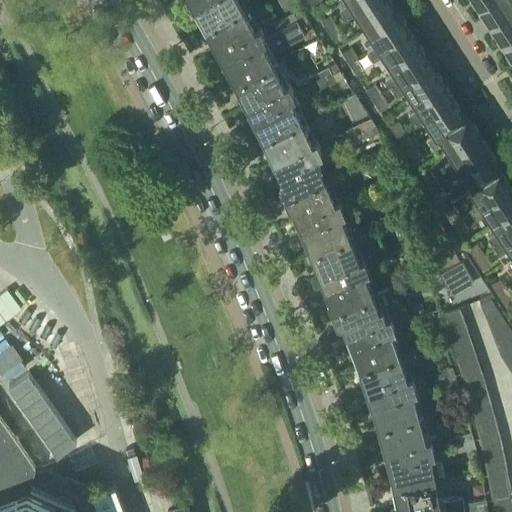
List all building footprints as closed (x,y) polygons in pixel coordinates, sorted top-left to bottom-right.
[(193,0),(200,13),(200,16),(205,25),(242,5),(238,0),(193,0)] [(349,0),(351,3),(341,9),(347,18),(357,12),(357,11),(357,10),(371,0),(349,0)] [(396,9),(392,3),(391,0),(371,0),(357,10),(357,11),(357,12),(367,28),(396,9)] [(511,0),(483,0),(478,4),(491,23),(511,9),(511,0)] [(243,46),(259,36),(263,34),(258,25),(254,27),(242,5),(205,25),(211,36),(218,47),(238,37),(243,46)] [(408,27),(406,24),(406,22),(403,17),(401,16),(396,9),(367,28),(378,44),(379,44),(379,45),(408,27)] [(511,9),(491,23),(504,43),(511,37),(511,9)] [(274,23),(277,28),(292,21),(297,18),(293,12),(274,23)] [(338,24),(331,13),(322,19),(328,30),(338,24)] [(218,47),(231,67),(230,70),(235,80),(271,61),(265,49),(270,46),(273,52),(301,38),(292,21),(277,28),(263,36),(243,46),(238,37),(218,47)] [(338,24),(328,30),(335,41),(345,35),(338,24)] [(418,42),(417,42),(408,27),(379,45),(379,44),(378,44),(378,45),(369,51),(375,60),(384,54),(391,64),(405,56),(403,52),(418,42)] [(430,62),(425,54),(424,52),(424,50),(421,45),(419,44),(418,42),(403,52),(405,56),(391,64),(396,72),(386,79),(391,86),(430,62)] [(343,51),(350,62),(358,57),(351,46),(343,51)] [(365,68),(358,57),(350,62),(356,73),(365,68)] [(271,103),(288,94),(292,91),(286,81),(282,83),(271,61),(235,80),(240,91),(241,91),(243,92),(248,101),(265,93),(271,103)] [(332,73),(340,69),(335,62),(328,66),(332,73)] [(407,90),(412,97),(426,88),(428,91),(443,82),(442,80),(442,78),(439,73),(437,72),(430,62),(391,86),(397,96),(407,90)] [(328,66),(308,77),(312,83),(332,73),(328,66)] [(340,69),(332,73),(335,80),(344,75),(340,69)] [(332,73),(312,83),(315,90),(329,83),(335,80),(332,73)] [(453,97),(446,87),(443,82),(428,91),(426,88),(412,97),(419,108),(409,114),(416,124),(425,118),(425,117),(426,117),(425,115),(453,97)] [(367,88),(373,99),(381,93),(375,83),(367,88)] [(263,135),(300,118),(288,94),(271,103),(265,93),(248,101),(258,122),(258,125),(263,135)] [(388,104),(381,93),(373,99),(380,109),(388,104)] [(465,115),(464,114),(453,97),(425,115),(426,117),(425,117),(425,118),(435,132),(465,115)] [(480,133),(476,127),(466,113),(464,114),(465,115),(435,132),(427,138),(433,147),(444,140),(448,147),(462,139),(465,143),(480,133)] [(344,137),(375,122),(372,117),(342,132),(344,137)] [(310,140),(300,118),(263,135),(268,146),(271,148),(275,157),(294,149),(299,158),(315,150),(319,149),(314,138),(310,140)] [(405,130),(399,120),(391,125),(397,135),(405,130)] [(375,122),(344,137),(348,145),(379,131),(375,122)] [(489,148),(484,139),(480,133),(465,143),(462,139),(448,147),(455,157),(443,165),(450,175),(461,167),(462,168),(461,167),(489,148)] [(407,152),(416,146),(410,136),(401,141),(407,152)] [(280,185),(284,194),(323,176),(317,163),(320,160),(332,154),(328,145),(324,146),(319,149),(315,150),(299,158),(294,149),(275,157),(285,177),(283,178),(282,179),(281,179),(280,181),(280,182),(280,183),(280,184),(280,185)] [(416,146),(407,152),(414,162),(422,157),(416,146)] [(469,185),(470,186),(501,166),(489,148),(461,167),(462,168),(472,184),(469,185)] [(501,167),(501,166),(470,186),(480,202),(481,202),(482,203),(510,185),(499,168),(501,167)] [(430,188),(438,182),(432,172),(423,177),(430,188)] [(333,197),(323,176),(284,194),(289,205),(296,216),(317,207),(322,218),(339,211),(339,210),(343,208),(337,195),(333,197)] [(385,190),(402,182),(399,177),(382,184),(385,190)] [(402,182),(385,190),(388,198),(406,190),(402,182)] [(438,182),(430,188),(436,199),(445,193),(438,182)] [(511,205),(511,188),(510,185),(482,203),(481,202),(480,202),(469,209),(476,220),(486,213),(493,223),(508,214),(505,210),(511,205)] [(452,221),(460,216),(453,205),(445,210),(452,221)] [(511,233),(511,205),(505,210),(508,214),(493,223),(498,230),(488,237),(493,245),(511,233)] [(349,235),(339,211),(322,218),(317,207),(296,216),(301,226),(301,227),(305,237),(305,240),(307,247),(310,248),(311,251),(349,235)] [(460,216),(452,221),(458,232),(467,226),(460,216)] [(511,233),(493,245),(499,254),(509,247),(511,252),(511,233)] [(344,275),(362,268),(367,266),(362,256),(358,257),(349,235),(311,251),(311,252),(311,255),(313,262),(316,263),(320,273),(340,265),(344,275)] [(483,252),(476,242),(468,247),(475,257),(483,252)] [(373,246),(365,249),(372,265),(379,262),(373,246)] [(453,248),(442,254),(448,263),(458,258),(453,248)] [(483,252),(475,257),(482,268),(490,263),(483,252)] [(461,260),(441,271),(453,293),(474,282),(461,260)] [(372,293),(362,268),(344,275),(340,265),(320,273),(328,295),(328,298),(332,309),(372,293)] [(499,293),(507,288),(500,278),(492,283),(499,293)] [(511,296),(507,288),(499,293),(506,304),(511,299),(511,296)] [(372,333),(389,327),(388,325),(393,324),(389,312),(384,315),(380,305),(377,306),(372,293),(332,309),(336,318),(336,320),(337,320),(338,321),(340,322),(341,322),(342,321),(344,321),(348,330),(368,323),(372,333)] [(485,313),(498,305),(492,297),(481,304),(485,313)] [(420,308),(425,322),(436,318),(430,304),(420,308)] [(489,323),(503,313),(498,305),(485,313),(489,323)] [(446,323),(463,317),(459,308),(442,314),(446,323)] [(493,332),(508,321),(503,313),(489,323),(493,332)] [(466,327),(463,317),(446,323),(449,333),(466,327)] [(496,341),(511,330),(511,327),(508,321),(493,332),(496,341)] [(398,352),(389,327),(372,333),(368,323),(348,330),(356,351),(355,354),(359,365),(398,352)] [(470,337),(466,327),(449,333),(453,343),(470,337)] [(500,350),(511,342),(511,330),(496,341),(500,350)] [(473,347),(470,337),(453,343),(456,353),(473,347)] [(506,360),(511,355),(511,342),(500,350),(506,360)] [(476,356),(473,347),(456,353),(459,362),(476,356)] [(412,389),(424,385),(419,372),(410,375),(402,350),(398,352),(359,365),(362,376),(363,376),(365,378),(369,389),(390,382),(395,395),(412,389)] [(480,366),(476,356),(459,362),(463,372),(480,366)] [(453,366),(442,370),(447,385),(458,381),(453,366)] [(483,376),(480,366),(463,372),(466,380),(483,376)] [(436,389),(447,385),(442,370),(431,374),(436,389)] [(469,390),(486,386),(483,376),(466,380),(469,390)] [(378,425),(419,414),(412,389),(395,395),(390,382),(369,389),(376,410),(375,412),(375,413),(378,425)] [(489,396),(486,386),(469,390),(471,400),(489,396)] [(489,396),(471,400),(474,411),(492,406),(489,396)] [(495,416),(492,406),(474,411),(477,421),(495,416)] [(424,436),(419,414),(378,425),(381,435),(383,437),(387,448),(407,444),(411,456),(430,451),(430,450),(443,447),(439,433),(429,436),(424,436)] [(77,511),(74,505),(32,486),(25,489),(11,471),(35,464),(0,415),(0,511),(77,511)] [(497,426),(495,416),(477,421),(480,431),(497,426)] [(500,436),(497,426),(480,431),(482,440),(500,436)] [(461,434),(465,449),(476,446),(472,431),(461,434)] [(465,449),(461,434),(449,437),(453,452),(465,449)] [(502,446),(500,436),(482,440),(484,450),(502,446)] [(393,483),(434,476),(430,451),(411,456),(407,444),(387,448),(392,469),(392,472),(391,472),(393,483)] [(504,456),(502,446),(484,450),(486,460),(504,456)] [(506,466),(504,456),(486,460),(488,470),(506,466)] [(508,476),(506,466),(488,470),(490,480),(508,476)] [(439,499),(434,476),(393,483),(395,495),(396,495),(399,508),(421,505),(422,511),(455,511),(464,511),(461,496),(444,499),(439,499)] [(510,486),(508,476),(490,480),(492,489),(510,486)] [(485,493),(483,484),(473,486),(475,495),(485,493)] [(511,495),(511,494),(510,486),(492,489),(494,499),(511,495)] [(511,506),(511,495),(494,499),(497,509),(511,506)] [(466,510),(488,506),(486,498),(464,502),(466,510)]
